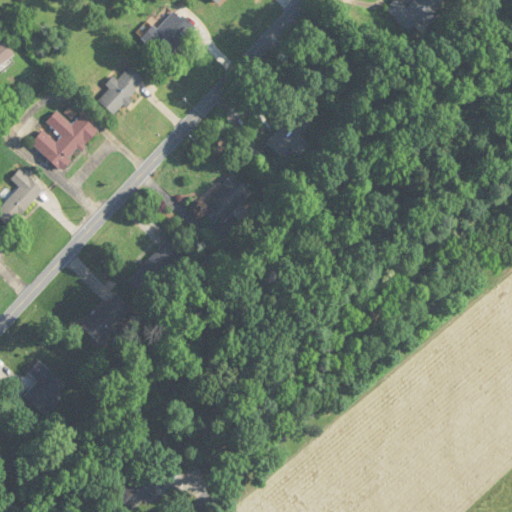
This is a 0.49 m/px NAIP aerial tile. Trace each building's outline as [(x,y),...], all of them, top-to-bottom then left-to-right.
[(445,1),(444,0),(413,0),(406,7),(398,0),(395,0),(386,9),(409,34),(445,1)] [(156,30),(153,26),(141,38),(165,61),(196,29),(175,10),(156,30)] [(0,68),(17,57),(2,37),(0,38),(0,68)] [(106,85),(110,91),(100,98),(109,112),(146,86),(132,67),(106,85)] [(266,142),(281,157),(311,125),(296,110),(266,142)] [(32,142),(61,171),(99,131),(82,115),(72,126),(57,111),(47,122),(61,136),(56,142),(43,130),(32,142)] [(0,218),(9,227),(43,191),(20,169),(11,180),(19,188),(0,208),(0,218)] [(206,217),(228,227),(248,186),(225,175),(206,217)] [(163,272),(150,259),(130,280),(143,292),(163,272)] [(81,327),(99,345),(132,311),(115,293),(81,327)] [(23,399),(43,413),(65,381),(37,362),(28,374),(37,380),(23,399)] [(125,479),(130,486),(117,496),(127,511),(167,483),(162,475),(171,469),(161,455),(125,479)]
